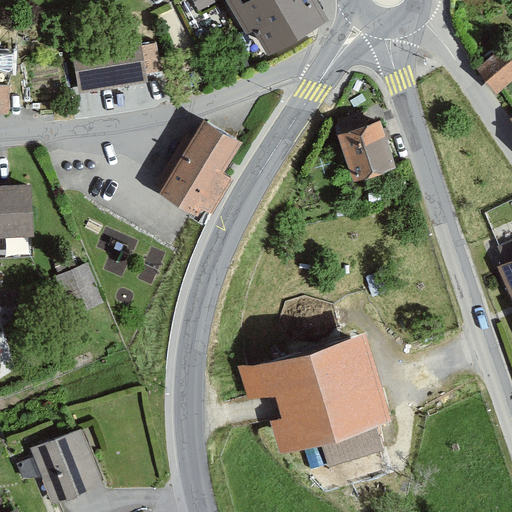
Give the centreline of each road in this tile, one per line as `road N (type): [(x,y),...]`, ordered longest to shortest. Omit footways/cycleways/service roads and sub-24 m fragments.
road 1 (tertiary): [(195,489),(177,398),(185,308),(217,225),(341,46)]
road 2 (tertiary): [(511,423),(397,82),(385,24)]
road 3 (residential): [(341,46),(206,103),(107,130),(0,134)]
road 4 (residential): [(415,13),(511,140)]
